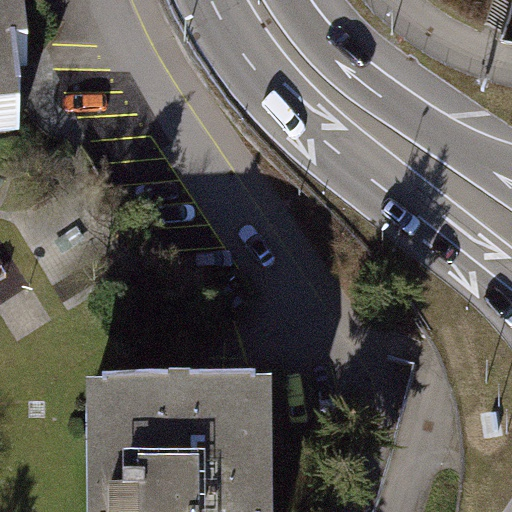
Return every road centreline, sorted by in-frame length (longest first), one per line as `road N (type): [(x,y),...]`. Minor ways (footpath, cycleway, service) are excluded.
road 1 (motorway): [(211,0),(249,63),(291,111),(511,288)]
road 2 (motorway): [(511,181),(371,82),(295,0)]
